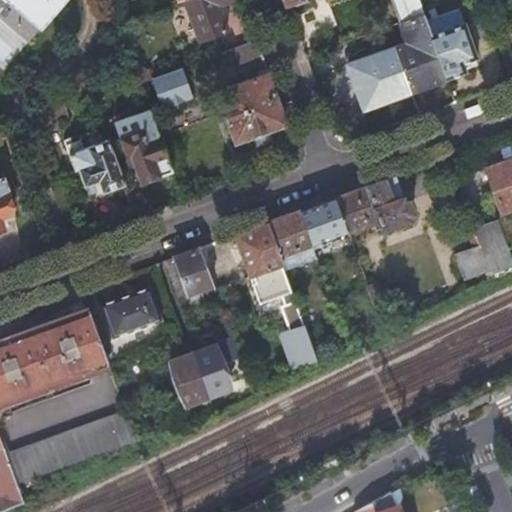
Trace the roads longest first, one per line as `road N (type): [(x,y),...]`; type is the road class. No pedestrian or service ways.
road 1 (residential): [(0,293),(326,174)]
road 2 (residential): [(326,174),(511,108)]
road 3 (residential): [(263,0),(326,174)]
road 4 (residential): [(471,429),(324,511)]
